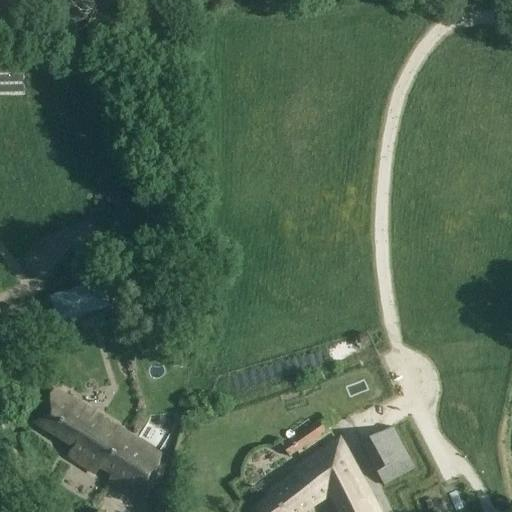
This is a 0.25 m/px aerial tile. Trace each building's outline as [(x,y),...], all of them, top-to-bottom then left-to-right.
[(105,281),(48,297),(56,324),(112,307),(105,281)] [(158,467),(161,455),(55,389),(34,423),(73,448),(68,457),(95,474),(101,466),(112,473),(108,483),(144,504),(149,494),(158,467)] [(314,414),(282,435),(285,440),(280,443),(290,458),(328,433),(320,421),(318,421),(314,414)] [(360,444),(383,487),(416,469),(393,427),(360,444)] [(192,439),(183,442),(184,448),(186,453),(196,450),(192,439)] [(378,511),(378,510),(340,439),(294,469),(296,472),(268,493),(270,497),(254,509),(256,511),(305,511),(329,496),(338,511),(378,511)]
